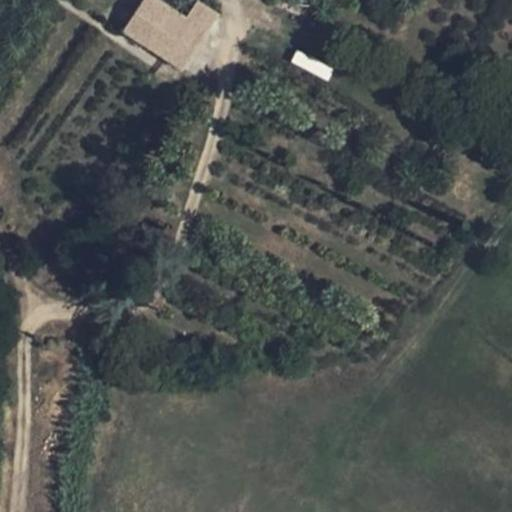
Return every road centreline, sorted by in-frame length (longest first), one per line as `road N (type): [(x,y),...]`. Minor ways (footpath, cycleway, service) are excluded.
road 1 (track): [(27,314),(121,309),(157,292),(180,247),(227,79),(234,37),(227,0)]
road 2 (track): [(0,241),(27,314),(19,511)]
